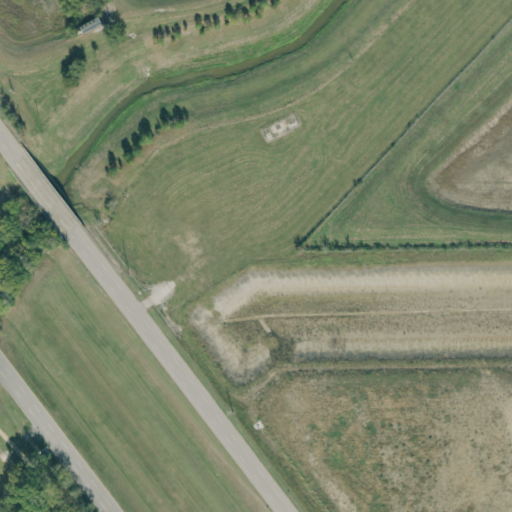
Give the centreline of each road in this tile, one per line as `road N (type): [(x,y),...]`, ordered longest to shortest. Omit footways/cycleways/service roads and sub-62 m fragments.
road 1 (primary): [(286,511),(70,228)]
road 2 (primary): [(0,366),(110,511)]
